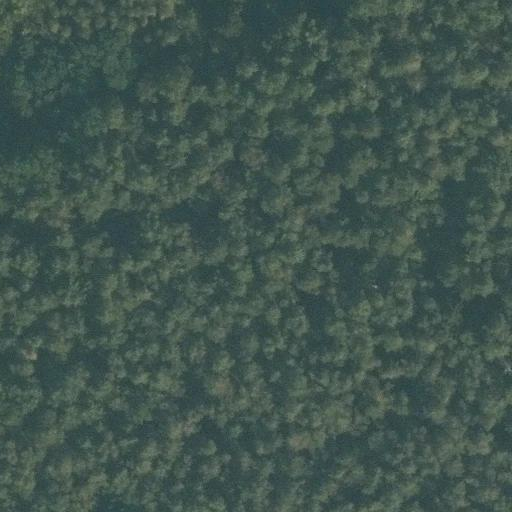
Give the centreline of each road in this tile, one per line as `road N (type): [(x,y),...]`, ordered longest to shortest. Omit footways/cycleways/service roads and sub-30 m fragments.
road 1 (track): [(133,511),(49,112)]
road 2 (track): [(248,0),(0,140)]
